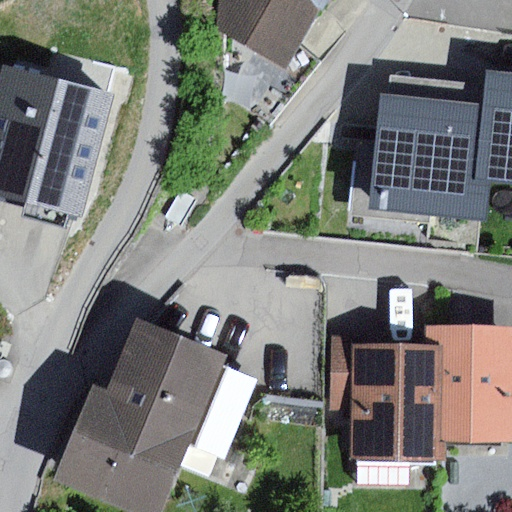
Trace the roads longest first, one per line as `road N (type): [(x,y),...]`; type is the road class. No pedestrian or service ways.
road 1 (residential): [(7,511),(84,286),(137,197),(169,71),(164,0)]
road 2 (unknown): [(24,221),(16,297),(45,384)]
